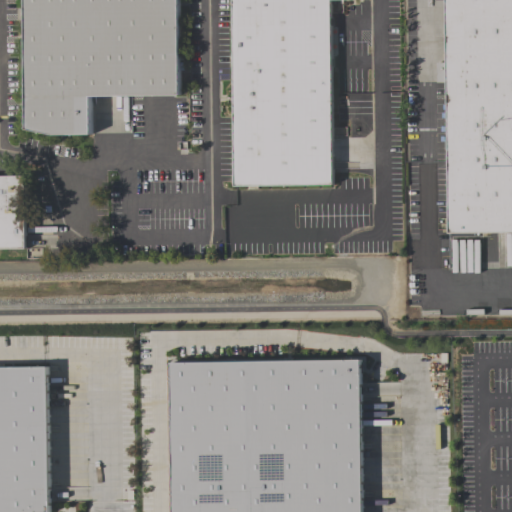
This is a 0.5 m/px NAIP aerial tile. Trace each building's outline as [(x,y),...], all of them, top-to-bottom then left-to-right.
[(23,0),(24,128),(52,135),(93,135),(93,97),(181,96),(179,0),(23,0)] [(334,187),(331,3),(356,3),(355,0),(230,0),(233,189),(334,187)] [(443,0),(511,0),(511,234),(448,237),(443,0)] [(445,82),(445,63),(436,63),(437,82),(445,82)] [(0,178),(0,253),(26,253),(26,178),(0,178)] [(171,511),(361,511),(360,356),(169,361),(171,511)] [(0,365),(0,511),(48,511),(47,365),(0,365)] [(381,383),(361,383),(362,394),(382,394),(381,383)] [(385,393),(398,392),(398,383),(385,383),(385,393)]
